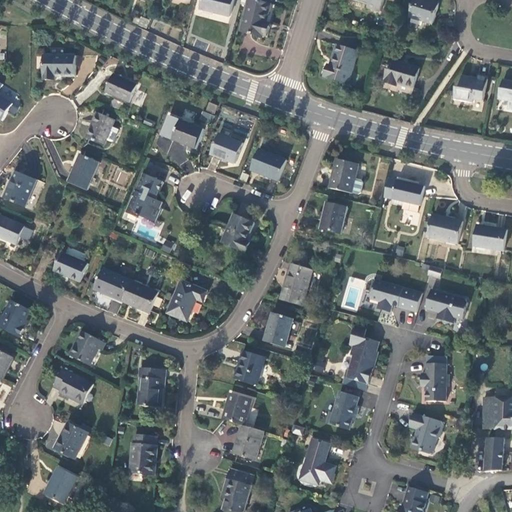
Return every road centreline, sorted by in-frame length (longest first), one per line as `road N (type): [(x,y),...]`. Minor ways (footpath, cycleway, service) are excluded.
road 1 (secondary): [(48,0),(281,101)]
road 2 (residential): [(288,210),(250,302),(223,337),(190,344)]
road 3 (residential): [(422,343),(401,338),(362,464)]
road 4 (secondary): [(322,115),(464,151)]
road 5 (residential): [(190,344),(68,302)]
road 6 (residential): [(68,302),(26,393),(29,417)]
